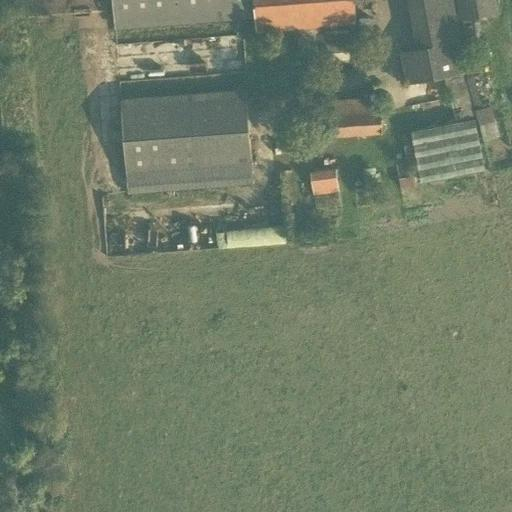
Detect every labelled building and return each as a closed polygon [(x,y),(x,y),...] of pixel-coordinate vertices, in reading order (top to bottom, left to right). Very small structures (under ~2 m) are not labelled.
[(319,53),(359,50),(357,31),(356,31),(353,0),(113,0),(115,28),(256,18),(257,31),(317,28),(319,53)] [(462,72),(466,72),(452,0),(409,0),(418,47),(401,50),(407,83),(443,76),(450,99),(445,101),(451,120),(474,113),(462,72)] [(460,0),(464,18),(498,12),(495,0),(460,0)] [(121,99),(127,173),(251,163),(246,90),(121,99)] [(346,145),(345,136),(383,133),(380,96),(323,100),(324,109),(309,111),(312,148),(331,147),(331,145),(346,145)] [(491,100),(475,105),(485,139),(500,134),(491,100)] [(474,116),(410,128),(420,179),(484,167),(474,116)] [(309,169),(313,193),(339,189),(336,165),(309,169)] [(218,228),(219,245),(285,242),(284,224),(218,228)]
